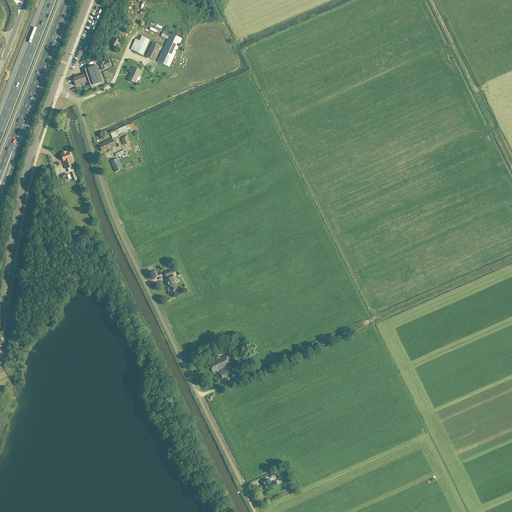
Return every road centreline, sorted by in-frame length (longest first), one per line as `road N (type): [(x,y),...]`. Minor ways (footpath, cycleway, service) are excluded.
road 1 (unclassified): [(243,488),(114,218),(77,101),(53,90)]
road 2 (unclassified): [(0,313),(23,177),(53,90)]
road 3 (unknown): [(430,0),(511,163)]
road 4 (motorway): [(3,157),(65,0)]
road 5 (motorway): [(50,0),(0,129)]
